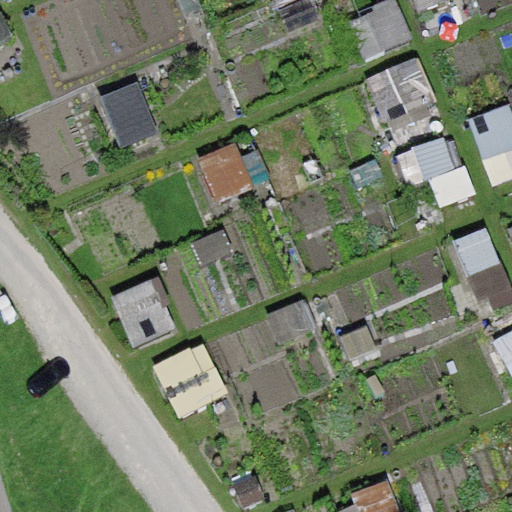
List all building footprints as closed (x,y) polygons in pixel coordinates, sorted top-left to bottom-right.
[(391,0),(357,13),(372,54),(416,38),(402,0),(391,0)] [(417,0),(422,11),(445,0),(417,0)] [(511,104),(476,115),(496,184),(511,179),(511,104)] [(462,134),(425,142),(440,205),(476,197),(462,134)] [(511,272),(494,228),(461,241),(490,312),(511,303),(511,272)] [(158,278),(119,295),(141,344),(180,326),(158,278)]
